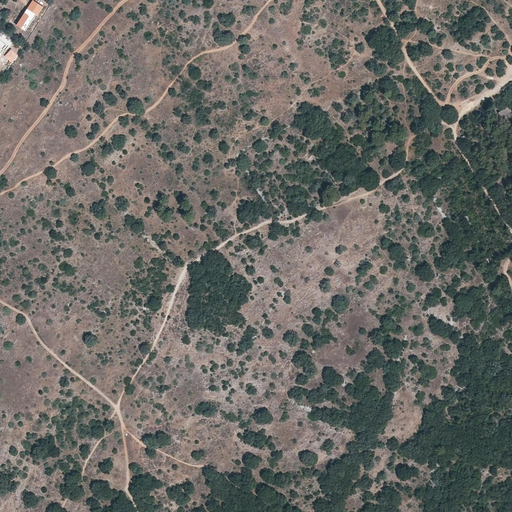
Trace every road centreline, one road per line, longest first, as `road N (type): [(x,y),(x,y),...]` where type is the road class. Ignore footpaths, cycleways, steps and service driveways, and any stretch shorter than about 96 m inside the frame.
road 1 (track): [(59,511),(194,263),(267,222),(288,223),(381,186),(400,172),(410,139),(511,78)]
road 2 (track): [(511,231),(377,0)]
road 3 (track): [(125,0),(74,54),(62,85),(0,172)]
road 4 (track): [(0,301),(25,314),(42,343),(107,398),(125,426)]
road 5 (track): [(125,426),(142,445),(208,469),(281,511)]
